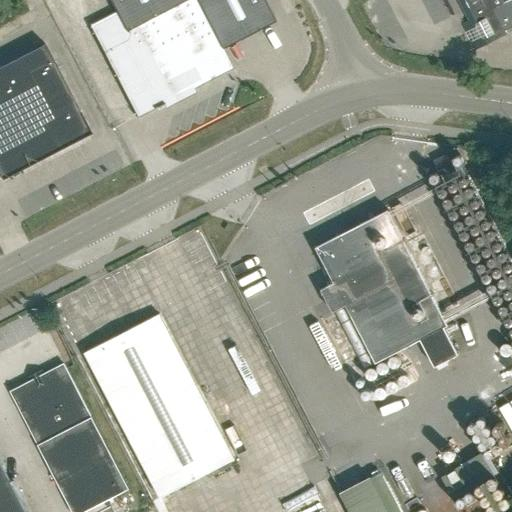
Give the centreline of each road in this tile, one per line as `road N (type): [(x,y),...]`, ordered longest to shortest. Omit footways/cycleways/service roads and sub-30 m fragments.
road 1 (tertiary): [(0,276),(364,94)]
road 2 (tertiary): [(364,94),(511,105)]
